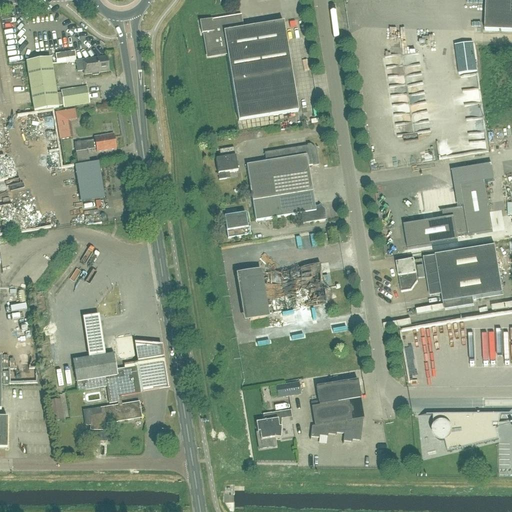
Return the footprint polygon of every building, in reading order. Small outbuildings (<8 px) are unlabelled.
[(511,0),(486,0),(485,32),(511,32),(511,0)] [(242,30),(240,18),(212,23),(212,21),(199,23),(201,35),(204,35),(208,58),(227,55),(238,123),(298,113),(283,23),(242,30)] [(478,73),(475,44),(457,46),(461,75),(478,73)] [(75,53),(55,55),(56,62),(76,59),(75,53)] [(109,72),(107,58),(76,62),(77,73),(84,72),(84,76),(92,75),(92,76),(99,76),(98,74),(109,72)] [(56,95),(50,59),(26,63),(34,113),(58,109),(58,107),(63,107),(63,108),(89,104),(87,88),(61,92),(61,94),(56,95)] [(70,139),(67,121),(77,120),(75,110),(55,113),(60,141),(70,139)] [(96,150),(97,153),(116,150),(114,135),(94,138),(94,141),(74,145),(76,153),(96,150)] [(319,207),(315,208),(308,167),(317,166),(314,150),(310,147),(264,154),(266,163),(246,166),(255,222),(301,215),(303,225),(325,221),(323,211),(319,207)] [(218,175),(238,172),(234,149),(219,151),(220,160),(215,161),(218,175)] [(75,167),(80,203),(104,199),(98,163),(75,167)] [(443,220),(404,226),(408,251),(458,243),(457,238),(468,236),(468,237),(493,233),(485,183),(460,187),(463,208),(441,212),(442,212),(443,220)] [(248,229),(245,214),(224,218),(228,240),(251,236),(250,228),(248,229)] [(309,239),(269,246),(276,286),(316,279),(309,239)] [(269,246),(230,252),(236,292),(276,286),(269,246)] [(443,305),(503,296),(495,248),(435,258),(443,305)] [(401,293),(411,292),(417,283),(414,261),(396,264),(401,293)] [(88,359),(105,356),(98,312),(82,315),(88,359)] [(324,329),(284,336),(291,376),(331,369),(324,329)] [(284,336),(245,342),(251,382),(291,376),(284,336)] [(139,389),(140,392),(169,387),(161,342),(134,340),(137,361),(122,363),(123,368),(135,366),(136,368),(139,389)] [(116,372),(116,371),(113,355),(105,356),(88,359),(73,361),(78,392),(106,388),(109,405),(117,403),(118,407),(101,410),(101,416),(90,417),(90,432),(106,432),(107,425),(141,419),(139,403),(122,406),(120,398),(139,389),(136,368),(116,372)] [(12,368),(12,384),(41,383),(40,367),(12,368)] [(316,388),(319,407),(311,408),(314,427),(311,427),(310,439),(319,440),(319,437),(327,438),(328,436),(336,437),(336,435),(344,435),(343,445),(344,443),(351,443),(351,444),(352,444),(352,441),(360,442),(360,443),(361,433),(363,418),(353,417),(351,402),(361,400),(358,381),(316,388)] [(277,400),(300,395),(298,383),(275,387),(277,400)] [(51,423),(64,421),(61,401),(48,403),(51,423)] [(272,421),(271,414),(263,415),(264,423),(256,424),(257,433),(259,433),(261,441),(274,439),(280,440),(281,428),(279,428),(278,420),(272,421)] [(498,428),(501,415),(506,415),(417,416),(433,416),(433,432),(433,435),(434,437),(436,439),(438,440),(440,441),(442,441),(444,441),(447,453),(499,440),(496,429),(498,428)] [(106,443),(106,435),(90,434),(90,443),(106,443)]
